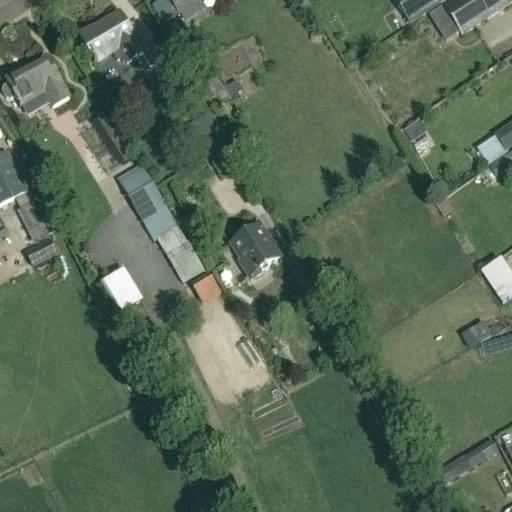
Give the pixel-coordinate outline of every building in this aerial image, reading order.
[(167,0),(178,17),(205,0),(213,0),(214,0),(220,2),(222,0),(167,0)] [(385,0),(405,30),(440,8),(452,0),(385,0)] [(511,0),(452,0),(440,8),(461,40),(511,6),(511,0)] [(95,65),(113,55),(117,63),(123,60),(127,66),(145,56),(121,17),(81,39),(95,65)] [(208,68),(187,33),(170,45),(212,113),(242,94),(236,84),(223,92),(216,81),(207,86),(199,73),(208,68)] [(10,104),(16,101),(21,109),(45,96),(53,111),(70,101),(48,61),(7,83),(9,88),(3,91),(1,95),(6,102),(10,104)] [(226,140),(210,115),(195,125),(198,130),(190,136),(196,145),(202,140),(209,151),(226,140)] [(106,117),(95,124),(121,167),(133,160),(106,117)] [(511,129),(507,133),(496,141),(501,148),(506,155),(511,151),(511,129)] [(511,153),(488,170),(495,181),(511,170),(511,153)] [(0,209),(28,196),(7,155),(0,158),(0,209)] [(204,275),(139,166),(114,180),(153,245),(156,243),(183,288),(204,275)] [(434,207),(443,221),(453,213),(444,200),(434,207)] [(32,209),(17,217),(33,250),(48,242),(32,209)] [(212,232),(200,212),(180,224),(192,244),(212,232)] [(284,263),(261,228),(226,249),(249,284),(284,263)] [(49,246),(25,258),(32,272),(56,259),(49,246)] [(142,304),(123,273),(95,290),(102,301),(107,298),(120,317),(142,304)] [(221,299),(207,275),(189,286),(203,310),(221,299)] [(445,489),(486,463),(478,450),(437,476),(445,489)]
